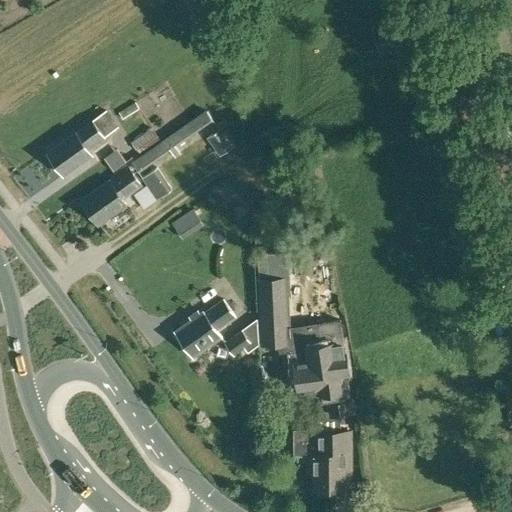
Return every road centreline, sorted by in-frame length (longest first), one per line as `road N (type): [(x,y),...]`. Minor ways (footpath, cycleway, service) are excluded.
road 1 (primary): [(113,377),(0,217)]
road 2 (primary): [(0,260),(33,405)]
road 3 (primary): [(201,487),(113,377)]
